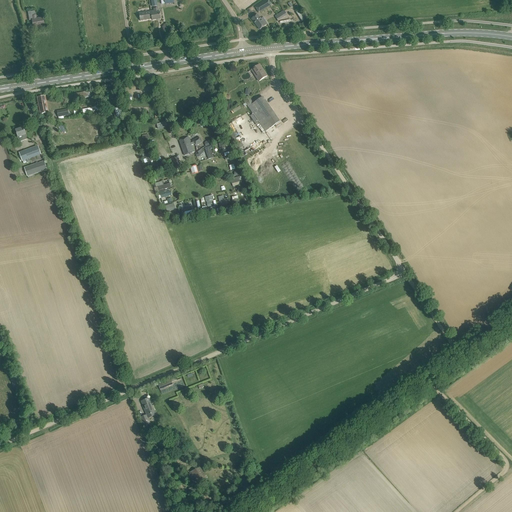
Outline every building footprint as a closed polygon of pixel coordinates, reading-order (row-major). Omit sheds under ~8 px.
[(271,5),(267,0),(265,0),(255,6),(259,13),(268,7),(268,6),(271,5)] [(154,11),(151,12),(153,19),(152,19),(153,20),(161,19),(160,12),(159,12),(158,8),(154,9),(154,11)] [(37,19),(35,11),(28,12),(29,20),(33,20),(34,28),(45,26),(43,18),(37,19)] [(151,11),(139,13),(141,21),(152,19),(152,20),(153,20),(152,19),(153,19),(151,12),(151,11)] [(284,11),(275,16),(278,21),(287,15),(284,11)] [(261,19),(258,14),(252,19),(260,30),(267,24),(263,18),(261,19)] [(260,64),(252,70),(259,81),(267,76),(260,64)] [(90,97),(89,92),(74,94),(75,96),(73,96),(74,100),(90,97)] [(45,96),(38,97),(41,114),(48,113),(45,96)] [(249,97),(244,100),(266,132),(280,122),(263,97),(253,104),(249,97)] [(83,110),(83,114),(99,110),(98,105),(95,106),(95,108),(93,108),(83,110)] [(114,115),(115,118),(117,117),(117,118),(123,116),(122,112),(125,112),(124,107),(115,109),(116,114),(114,115)] [(57,111),(58,117),(69,115),(67,109),(57,111)] [(24,128),(16,130),(18,137),(20,142),(24,140),(27,139),(26,134),(24,128)] [(191,143),(190,142),(189,137),(179,140),(185,156),(194,152),(192,145),(195,144),(195,145),(196,146),(202,142),(200,137),(199,138),(199,137),(193,141),(193,142),(191,143)] [(207,147),(205,148),(210,159),(216,157),(208,141),(205,142),(207,147)] [(38,146),(33,147),(19,153),(22,161),(41,154),(38,146)] [(142,154),(146,164),(152,162),(149,152),(142,154)] [(176,170),(182,167),(177,155),(171,158),(176,170)] [(44,161),(24,168),(27,176),(28,176),(34,174),(47,170),(44,161)] [(194,174),(203,171),(201,166),(198,167),(197,164),(191,167),(194,174)] [(234,178),(235,180),(231,181),(232,187),(243,184),(241,176),(234,178)] [(157,183),(159,191),(172,187),(169,179),(157,183)] [(160,204),(173,201),(172,198),(167,199),(167,200),(163,201),(162,198),(172,195),(170,188),(159,191),(160,194),(158,195),(160,204)] [(207,207),(217,205),(216,200),(214,201),(213,195),(205,197),(207,207)] [(180,212),(193,210),(192,203),(179,205),(180,212)] [(17,378),(11,380),(13,388),(19,386),(17,378)] [(160,389),(173,384),(171,380),(159,385),(160,389)] [(150,400),(150,398),(141,401),(147,415),(141,417),(144,426),(150,424),(148,418),(157,415),(156,412),(155,412),(152,404),(153,404),(153,403),(154,402),(153,401),(152,400),(150,400)] [(200,467),(198,468),(188,473),(194,485),(206,479),(200,467)]
